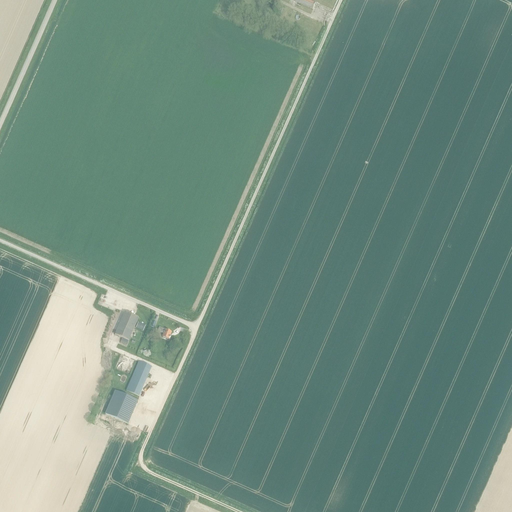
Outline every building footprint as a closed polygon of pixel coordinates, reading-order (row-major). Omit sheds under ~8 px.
[(315,3),(308,0),(291,0),(313,9),(315,3)] [(120,343),(127,346),(138,318),(124,312),(115,335),(122,338),(120,343)] [(165,330),(159,328),(158,331),(163,334),(162,337),(168,340),(171,332),(165,330)] [(126,391),(139,397),(151,367),(139,362),(126,391)] [(137,401),(115,392),(105,414),(127,424),(137,401)]
